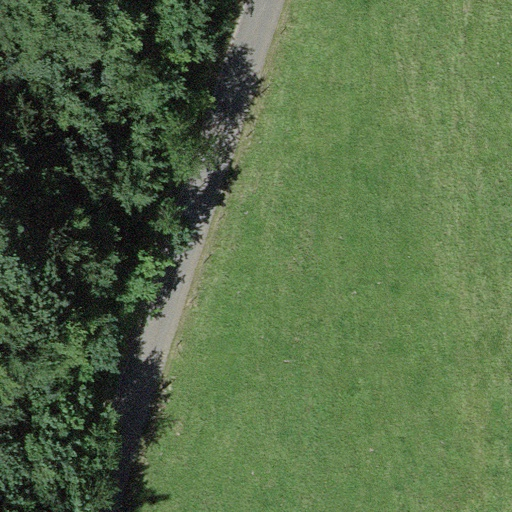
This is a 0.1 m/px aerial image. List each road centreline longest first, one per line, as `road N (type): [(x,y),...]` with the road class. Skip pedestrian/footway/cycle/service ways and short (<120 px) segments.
road 1 (motorway): [(210,0),(301,511)]
road 2 (track): [(144,412),(284,0)]
road 3 (motorway): [(511,295),(452,0)]
